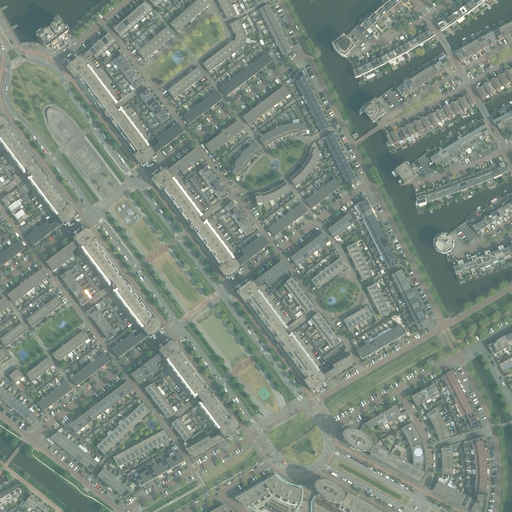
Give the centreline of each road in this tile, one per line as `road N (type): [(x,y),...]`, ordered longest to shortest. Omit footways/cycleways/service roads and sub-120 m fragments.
road 1 (residential): [(468,84),(383,124),(460,69)]
road 2 (residential): [(444,326),(370,179)]
road 3 (residential): [(493,511),(492,428),(458,355)]
road 4 (residential): [(277,249),(364,371)]
road 5 (residential): [(103,20),(192,137)]
road 6 (residential): [(305,52),(370,179)]
road 7 (tertiary): [(304,405),(219,292)]
road 8 (residential): [(192,137),(305,52)]
road 9 (residential): [(121,368),(36,255)]
road 10 (tertiary): [(134,181),(51,67)]
road 11 (residential): [(192,137),(277,249)]
road 12 (tertiary): [(6,102),(94,211)]
road 13 (tertiary): [(219,292),(134,181)]
road 14 (tertiary): [(94,211),(179,322)]
road 15 (tertiary): [(179,322),(260,431)]
road 16 (residential): [(193,469),(121,368)]
road 17 (residential): [(421,499),(429,448),(398,388)]
